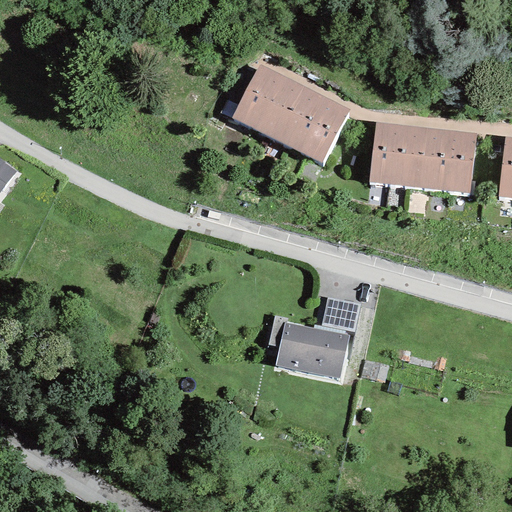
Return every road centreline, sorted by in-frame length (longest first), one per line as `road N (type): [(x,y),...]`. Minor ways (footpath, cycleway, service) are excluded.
road 1 (residential): [(511,313),(185,223),(91,184),(0,132)]
road 2 (residential): [(130,511),(0,436)]
